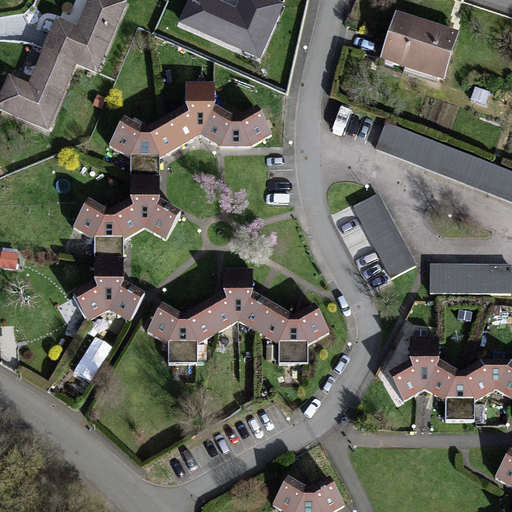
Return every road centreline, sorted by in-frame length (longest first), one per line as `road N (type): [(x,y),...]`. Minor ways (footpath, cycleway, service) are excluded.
road 1 (residential): [(175,511),(320,423),(359,371),(366,326),(312,208),(308,148),(335,0)]
road 2 (residential): [(152,511),(71,431),(0,392)]
